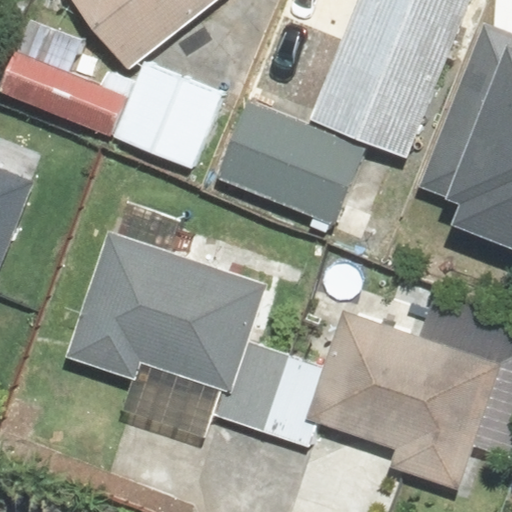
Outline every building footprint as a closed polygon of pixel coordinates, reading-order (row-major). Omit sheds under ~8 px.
[(76,0),(131,71),(222,0),(76,0)] [(330,57),(352,0),(296,0),(281,37),(330,57)] [(366,0),(328,106),(423,140),(473,0),(366,0)] [(31,16),(0,97),(111,139),(128,97),(71,75),(85,37),(31,16)] [(511,33),(485,23),(418,187),(456,201),(448,220),(511,246),(511,33)] [(226,96),(147,65),(116,141),(195,173),(226,96)] [(370,147),(360,142),(367,124),(325,106),(317,124),(254,98),(218,182),(377,249),(396,205),(353,187),(370,147)] [(0,272),(35,186),(0,171),(0,272)] [(273,286),(112,232),(70,358),(140,381),(145,367),(235,397),(273,286)] [(505,366),(347,312),(309,422),(396,451),(391,467),(462,491),(505,366)]
